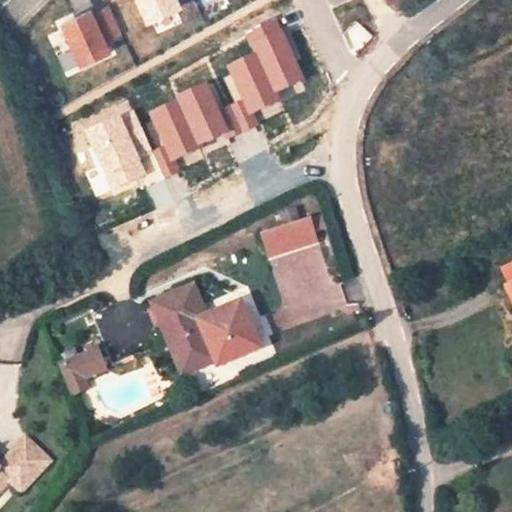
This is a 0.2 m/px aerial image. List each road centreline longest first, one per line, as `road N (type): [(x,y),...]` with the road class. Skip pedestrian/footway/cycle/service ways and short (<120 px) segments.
road 1 (residential): [(368,85),(333,160),(422,484),(418,511)]
road 2 (track): [(0,328),(67,301),(333,160)]
road 3 (residential): [(454,0),(383,53),(368,85)]
